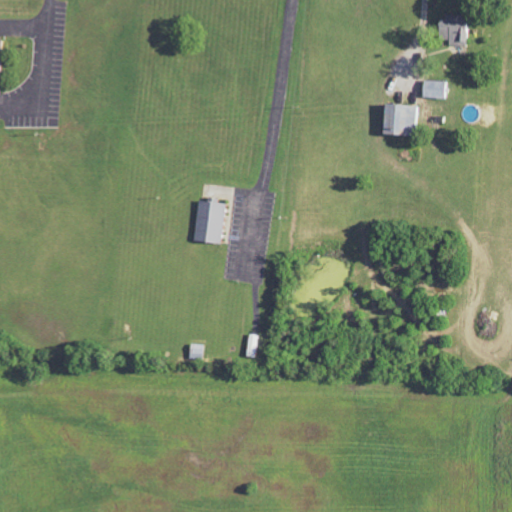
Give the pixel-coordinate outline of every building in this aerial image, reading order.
[(477,17),(450,14),(447,43),(473,46),(477,17)] [(0,95),(6,96),(10,39),(0,38),(0,95)] [(455,81),(430,80),(429,98),(454,99),(455,81)] [(425,136),(426,106),(395,105),(394,135),(425,136)] [(201,241),(229,243),(232,203),(205,201),(201,241)]
